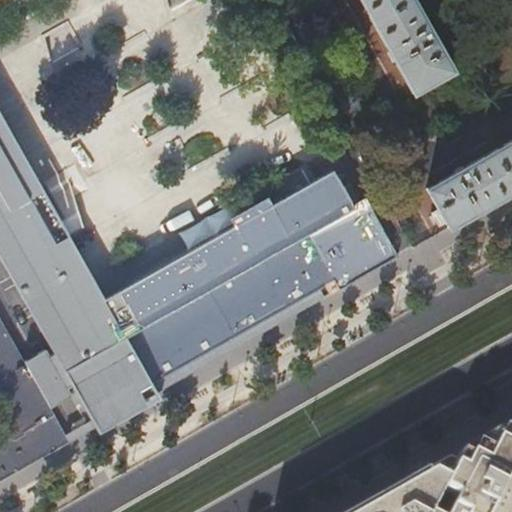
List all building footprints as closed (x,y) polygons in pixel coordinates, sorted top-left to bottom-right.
[(0,0),(0,247),(32,303),(55,289),(93,354),(36,386),(67,440),(139,399),(136,394),(236,336),(324,285),(330,295),(361,277),(397,257),(366,199),(331,219),(323,206),(309,199),(94,322),(0,157),(0,0)] [(359,0),(412,94),(451,72),(410,0),(359,0)] [(445,222),(448,228),(511,191),(511,139),(427,188),(438,209),(431,213),(438,226),(445,222)] [(177,233),(184,247),(224,227),(217,213),(177,233)] [(67,440),(36,386),(0,321),(0,396),(22,433),(0,444),(0,481),(18,471),(68,443),(67,440)] [(511,511),(511,421),(463,449),(430,511),(511,511)] [(355,510),(351,511),(430,511),(463,449),(355,510)]
